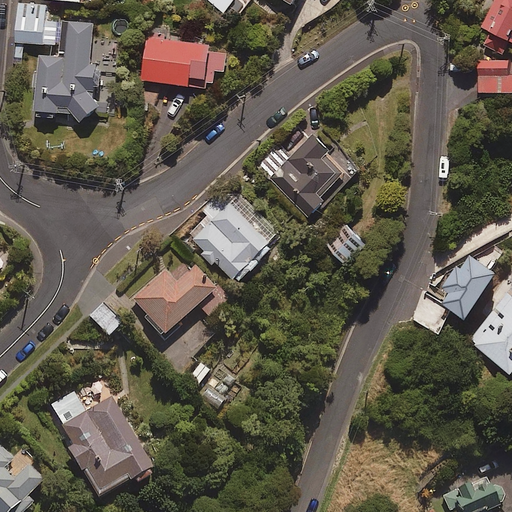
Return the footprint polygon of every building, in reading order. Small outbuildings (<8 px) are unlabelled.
[(236,2),(233,0),(212,0),(209,5),(225,17),(236,2)] [(302,0),(278,0),(295,11),(302,0)] [(511,0),(500,0),(484,30),(494,36),(487,48),(505,58),(511,45),(511,0)] [(48,5),(20,4),(18,46),(46,47),(48,5)] [(96,26),(63,24),(61,60),(41,59),(37,117),(99,121),(103,70),(93,70),(96,26)] [(192,94),(193,90),(210,94),(211,88),(216,89),(219,77),(226,79),(231,59),(151,40),(142,82),(192,94)] [(511,65),(483,65),(482,97),(511,97),(511,65)] [(337,161),(316,140),(294,161),(285,151),(263,172),(312,225),(333,205),(326,203),(350,181),(334,164),(337,161)] [(282,240),(242,199),(229,212),(217,200),(204,213),(209,218),(189,237),(240,290),(274,257),(269,252),(282,240)] [(370,252),(347,228),(326,248),(349,272),(370,252)] [(217,299),(195,273),(176,288),(165,275),(132,303),(166,342),(217,299)] [(511,299),(473,345),(511,378),(511,299)] [(123,331),(103,307),(89,319),(109,343),(123,331)] [(113,402),(87,415),(75,392),(51,405),(63,428),(60,430),(99,504),(135,484),(139,492),(153,484),(151,482),(155,480),(113,402)] [(0,511),(33,511),(35,511),(28,504),(45,488),(29,472),(15,486),(3,474),(14,463),(0,448),(0,511)] [(504,507),(495,484),(489,487),(486,478),(444,493),(450,511),(458,509),(459,511),(498,511),(497,509),(504,507)]
